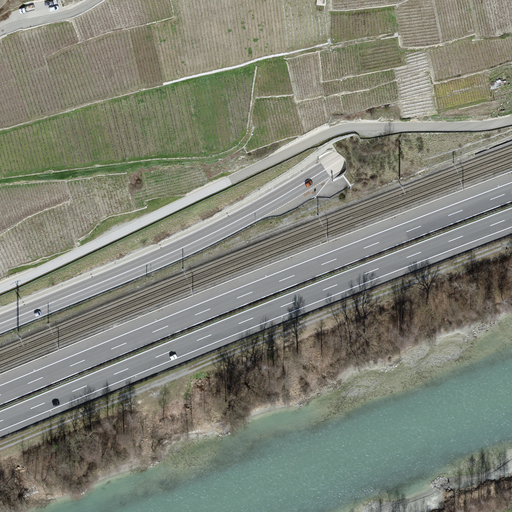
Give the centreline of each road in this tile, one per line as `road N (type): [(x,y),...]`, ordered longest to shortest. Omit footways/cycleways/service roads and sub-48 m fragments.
road 1 (primary): [(511,53),(226,226),(0,323)]
road 2 (motorway): [(511,190),(0,394)]
road 3 (motorway): [(0,421),(511,217)]
road 4 (track): [(0,446),(511,243)]
road 5 (unclassified): [(0,288),(329,131),(511,120)]
